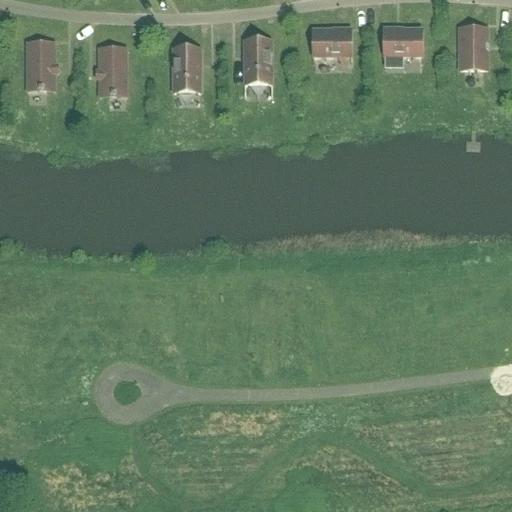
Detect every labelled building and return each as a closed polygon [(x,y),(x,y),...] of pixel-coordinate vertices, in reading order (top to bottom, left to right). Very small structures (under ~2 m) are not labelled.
[(488,75),(488,33),(460,33),(460,75),(488,75)] [(423,51),(423,35),(384,35),(384,59),(385,59),(404,59),(404,61),(422,61),(422,59),(422,51),(423,51)] [(314,52),(314,59),(314,62),(332,62),(332,59),(351,59),(352,59),(352,36),(313,36),(313,52),(314,52)] [(272,90),(272,46),(249,47),(249,66),(245,66),(245,90),(272,90)] [(55,70),(55,48),(28,48),(28,96),(55,96),(55,78),(58,78),(58,70),(55,70)] [(127,102),(127,54),(100,54),(100,76),(97,76),(97,84),(100,84),(100,102),(127,102)] [(174,98),(201,98),(201,74),(197,74),(197,55),(174,55),(174,98)]
